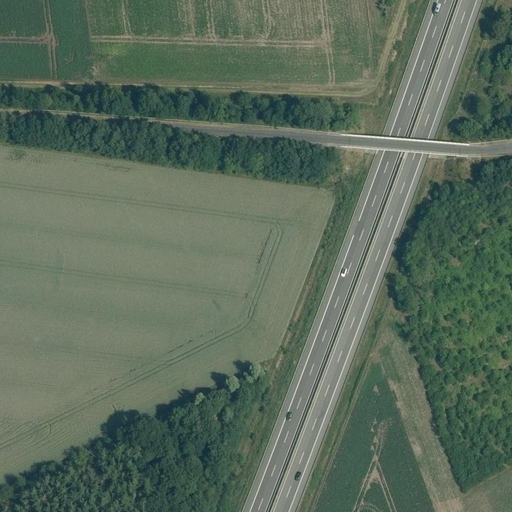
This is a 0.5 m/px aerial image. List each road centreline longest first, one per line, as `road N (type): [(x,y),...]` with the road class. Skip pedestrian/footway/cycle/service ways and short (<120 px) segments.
road 1 (motorway): [(280,511),(469,0)]
road 2 (motorway): [(445,0),(257,511)]
road 3 (unclassified): [(511,150),(460,153),(0,115)]
road 4 (track): [(0,84),(354,92)]
